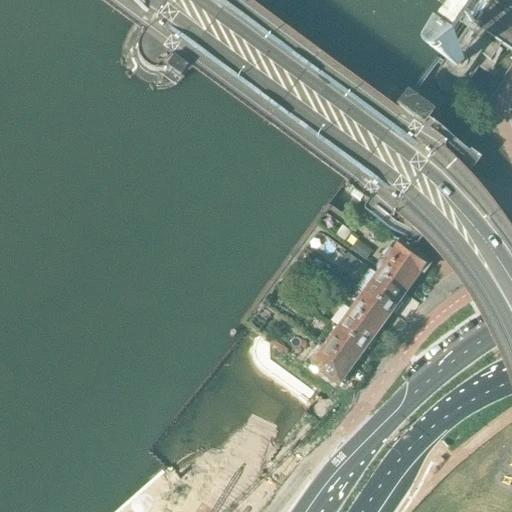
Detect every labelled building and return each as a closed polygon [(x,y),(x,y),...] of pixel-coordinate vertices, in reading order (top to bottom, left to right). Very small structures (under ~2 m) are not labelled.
[(480,67),(489,74),(496,64),(492,61),(505,44),(509,46),(507,49),(511,52),(511,0),(486,0),(437,73),(435,76),(435,79),(435,82),(435,85),(437,88),(438,91),(441,93),(443,95),(446,96),(449,96),(453,96),(456,96),(459,94),(461,92),(463,90),(480,67)] [(173,62),(165,72),(166,74),(179,83),(187,72),(182,69),(173,62)] [(331,199),(327,204),(330,206),(342,215),(348,206),(346,205),(351,198),(351,197),(352,196),(354,198),(349,205),(364,215),(369,219),(370,218),(374,212),(375,211),(388,220),(389,220),(390,219),(392,216),(391,216),(399,206),(400,204),(401,202),(413,186),(427,167),(428,165),(436,155),(439,152),(440,153),(443,149),(444,148),(440,144),(428,135),(427,135),(432,129),(432,128),(417,117),(419,114),(404,103),(396,114),(399,116),(398,117),(400,119),(396,124),(391,132),(389,134),(387,137),(373,156),(361,172),(360,174),(358,177),(353,184),(349,190),(346,188),(342,185),(340,188),(331,199)] [(351,251),(366,262),(374,252),(358,241),(351,251)] [(387,253),(376,270),(379,272),(376,276),(404,296),(419,275),(422,276),(429,267),(426,266),(427,263),(426,262),(424,261),(422,260),(422,259),(419,257),(402,246),(399,244),(390,255),(387,253)] [(371,273),(358,291),(393,316),(401,305),(399,303),(404,296),(376,276),(371,273)] [(386,326),(393,316),(358,291),(344,309),(349,313),(377,333),(383,324),(386,326)] [(377,333),(349,313),(344,309),(331,328),(336,331),(367,353),(375,342),(372,340),(377,333)] [(336,331),(323,349),(351,369),(357,361),(359,363),(367,353),(336,331)] [(311,347),(299,363),(308,369),(310,367),(335,384),(338,387),(339,386),(342,387),(348,379),(345,377),(351,369),(323,349),(322,349),(323,348),(318,344),(314,350),(311,347)]
